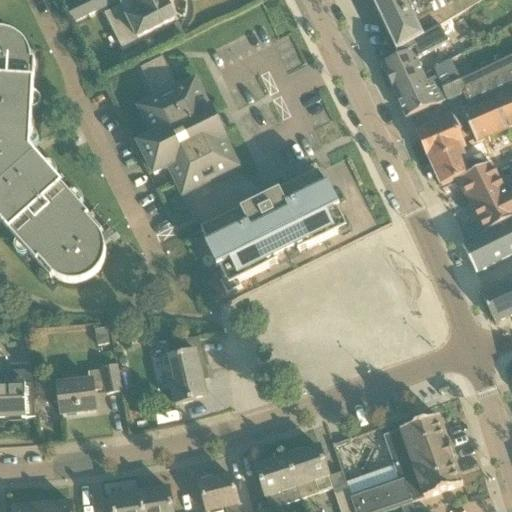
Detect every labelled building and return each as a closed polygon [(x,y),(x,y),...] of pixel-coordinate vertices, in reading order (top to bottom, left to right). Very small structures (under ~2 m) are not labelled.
[(75,23),(112,4),(109,0),(87,0),(68,10),(75,23)] [(122,48),(138,40),(175,22),(168,7),(167,7),(163,0),(136,0),(122,7),(122,8),(106,16),(122,48)] [(398,55),(441,30),(440,29),(488,0),(371,0),(398,54),(398,55)] [(449,45),(441,30),(398,55),(400,59),(382,67),(396,97),(426,83),(424,77),(416,62),(449,45)] [(26,45),(22,41),(17,37),(12,34),(5,33),(0,32),(0,222),(51,279),(53,277),(58,281),(64,283),(70,285),(76,285),(82,284),(88,282),(93,279),(97,275),(101,270),(104,265),(106,258),(106,253),(105,246),(104,241),(100,235),(103,233),(31,152),(36,62),(33,62),(31,55),(29,50),(26,45)] [(226,176),(239,170),(225,142),(226,141),(211,111),(210,112),(196,83),(180,92),(163,59),(141,71),(157,103),(142,111),(156,139),(140,146),(155,176),(167,170),(169,173),(172,172),(184,197),(195,192),(195,191),(213,182),(226,176)] [(511,59),(461,82),(443,91),(448,102),(447,102),(448,103),(464,96),(470,110),(463,113),(476,144),(511,129),(511,59)] [(448,102),(443,91),(442,91),(437,78),(426,83),(396,97),(407,121),(447,102),(448,102)] [(431,163),(461,151),(465,149),(452,118),(418,133),(431,163)] [(496,175),(493,169),(497,167),(489,150),(465,159),(461,151),(431,163),(442,188),(460,181),(465,191),(496,175)] [(345,226),(343,222),(320,175),(292,188),(319,245),(340,235),(337,230),(345,226)] [(511,194),(507,197),(496,175),(465,191),(487,235),(488,236),(511,223),(511,194)] [(232,188),(226,176),(213,182),(259,275),(278,265),(276,260),(286,255),(253,186),(246,181),(232,188)] [(205,231),(202,233),(209,247),(207,248),(218,271),(221,270),(227,284),(235,280),(238,285),(259,275),(213,182),(195,191),(195,192),(196,191),(202,203),(193,207),(205,231)] [(319,245),(292,188),(268,200),(253,186),(286,255),(297,250),(300,255),(319,245)] [(511,223),(488,236),(487,235),(463,248),(477,275),(511,257),(511,223)] [(511,318),(511,280),(481,295),(495,326),(511,318)] [(209,381),(200,338),(167,346),(177,387),(171,389),(175,407),(207,399),(203,382),(209,381)] [(89,375),(90,383),(58,388),(45,390),(46,405),(60,403),(62,417),(96,413),(94,393),(106,391),(107,397),(122,394),(118,368),(102,370),(102,372),(89,375)] [(25,386),(0,386),(0,421),(36,420),(32,386),(25,387),(25,386)] [(385,438),(400,481),(350,498),(355,511),(390,511),(402,508),(403,511),(414,511),(412,504),(424,500),(424,501),(463,487),(440,419),(385,438)] [(302,501),(319,495),(333,491),(329,479),(330,478),(320,449),(288,460),(302,501)] [(270,511),(302,501),(288,460),(257,471),(265,497),(270,511)] [(239,511),(238,506),(239,506),(231,478),(200,486),(207,511),(217,511),(226,510),(226,511),(239,511)] [(172,511),(169,490),(140,495),(143,511),(172,511)] [(355,511),(350,498),(347,491),(335,495),(340,511),(355,511)] [(143,511),(140,495),(111,500),(113,511),(143,511)]
